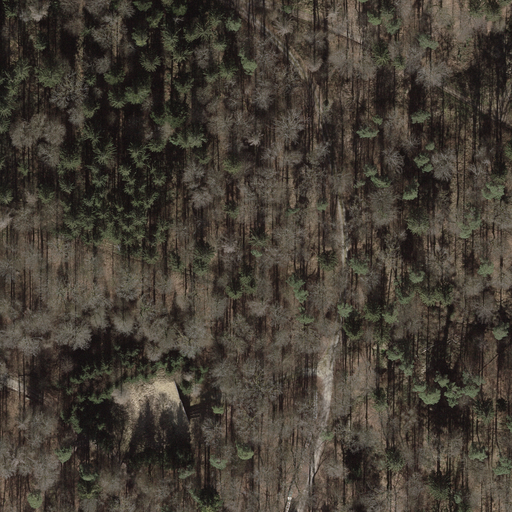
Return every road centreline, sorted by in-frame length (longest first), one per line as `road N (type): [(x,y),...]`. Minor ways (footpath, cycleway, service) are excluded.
road 1 (track): [(233,0),(296,50),(325,116),(341,196),(346,273),(297,511)]
road 2 (track): [(336,343),(253,295),(0,216)]
road 3 (track): [(236,0),(336,31),(511,120)]
road 4 (track): [(336,343),(475,511)]
road 5 (track): [(150,511),(44,399),(0,377)]
road 6 (track): [(333,359),(184,405)]
